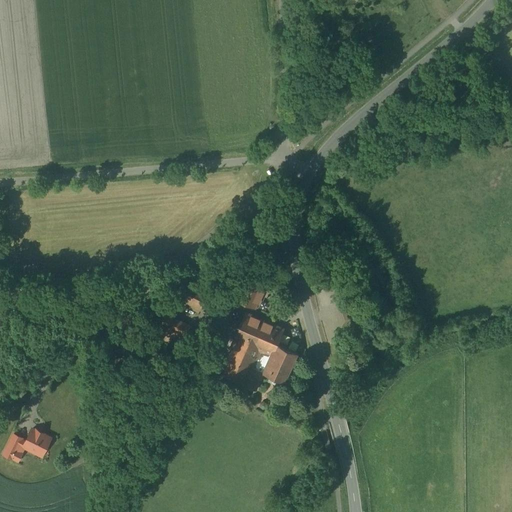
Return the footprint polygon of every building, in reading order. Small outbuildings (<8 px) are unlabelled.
[(172,298),(199,311),(209,289),(183,276),(172,298)] [(246,276),(235,300),(255,309),(266,285),(246,276)] [(234,338),(218,373),(244,384),(244,385),(255,390),(263,372),(284,381),(296,354),(276,345),(284,329),(245,312),(234,338)] [(188,331),(161,318),(160,322),(157,327),(184,341),(187,334),(188,331)] [(51,439),(28,429),(23,440),(11,435),(2,455),(19,463),(24,451),(43,459),(51,439)]
